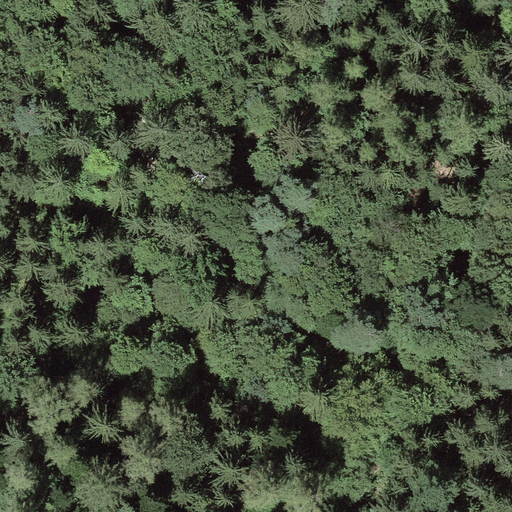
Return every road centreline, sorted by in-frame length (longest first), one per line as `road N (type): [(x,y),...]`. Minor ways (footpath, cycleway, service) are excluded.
road 1 (track): [(384,434),(387,407),(378,386),(319,331),(246,282),(161,196),(146,168),(134,122),(159,60),(238,0)]
road 2 (track): [(0,364),(156,382),(384,434)]
road 3 (track): [(511,396),(384,434)]
